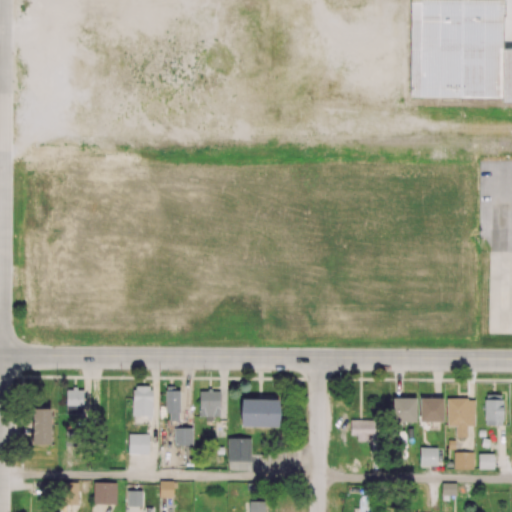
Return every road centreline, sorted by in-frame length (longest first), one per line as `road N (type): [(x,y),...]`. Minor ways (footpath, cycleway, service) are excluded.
road 1 (tertiary): [(511,360),(0,356)]
road 2 (residential): [(5,0),(4,357)]
road 3 (residential): [(4,357),(2,511)]
road 4 (residential): [(318,359),(318,511)]
